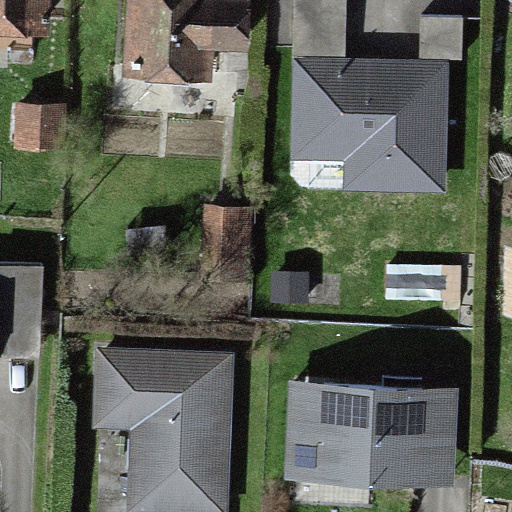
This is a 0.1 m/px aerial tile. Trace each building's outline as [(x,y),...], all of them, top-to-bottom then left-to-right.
[(233,0),(127,0),(126,59),(192,61),(193,26),(233,27),(233,0)] [(348,0),(293,0),(292,57),(347,58),(348,0)] [(463,13),(420,13),(420,60),(448,60),(462,61),(463,13)] [(347,58),(292,57),(289,159),(343,160),(342,189),(445,192),(448,60),(420,60),(347,58)] [(67,102),(13,99),(11,149),(65,152),(67,102)] [(253,211),(206,209),(203,277),(249,280),(253,211)] [(228,511),(234,354),(95,349),(91,429),(128,430),(125,509),(194,511),(228,511)] [(457,389),(291,383),(287,482),(454,488),(457,389)]
